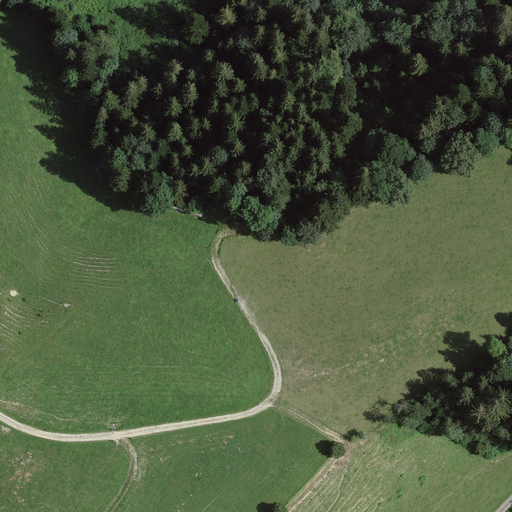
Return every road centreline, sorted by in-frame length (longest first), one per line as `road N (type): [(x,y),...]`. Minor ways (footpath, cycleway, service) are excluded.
road 1 (track): [(511,115),(274,230),(229,232),(215,242),(218,269),(279,373),(264,406),(120,438),(41,436),(0,417)]
road 2 (track): [(200,56),(332,63),(431,48),(511,49)]
